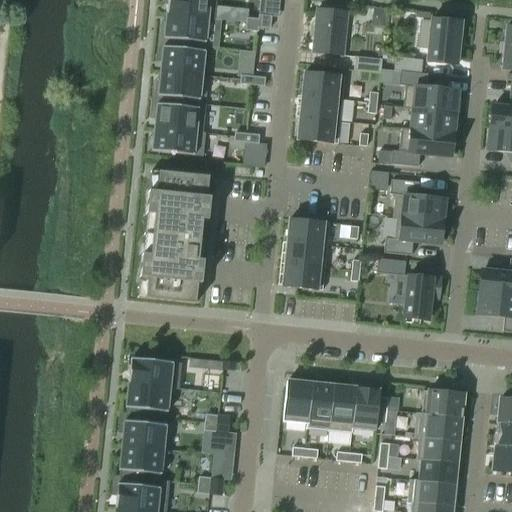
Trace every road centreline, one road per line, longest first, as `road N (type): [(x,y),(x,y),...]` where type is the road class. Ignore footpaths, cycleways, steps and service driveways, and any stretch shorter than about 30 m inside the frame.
road 1 (residential): [(290,6),(261,332)]
road 2 (residential): [(448,352),(478,64)]
road 3 (residential): [(448,352),(261,332)]
road 4 (residential): [(261,332),(242,511)]
road 5 (residential): [(486,356),(468,511)]
